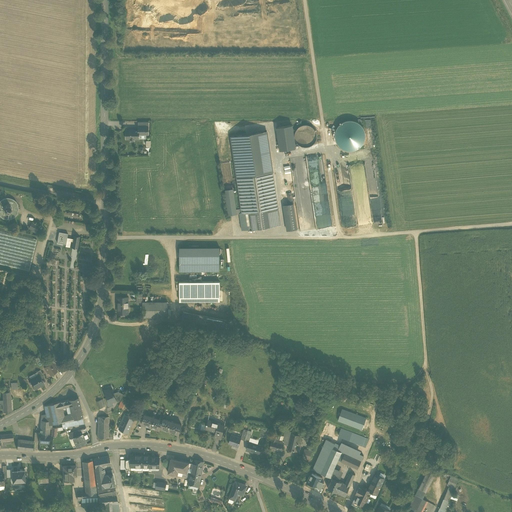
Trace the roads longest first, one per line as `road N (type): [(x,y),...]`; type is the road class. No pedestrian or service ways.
road 1 (track): [(104,236),(338,238),(511,224)]
road 2 (unknown): [(304,0),(338,238)]
road 3 (tertiary): [(104,203),(104,0)]
road 4 (tertiary): [(67,375),(97,321),(104,203)]
road 5 (secondary): [(257,474),(166,447),(95,449)]
road 6 (track): [(414,231),(425,364)]
road 7 (track): [(0,345),(37,330),(41,284),(35,275),(0,267)]
